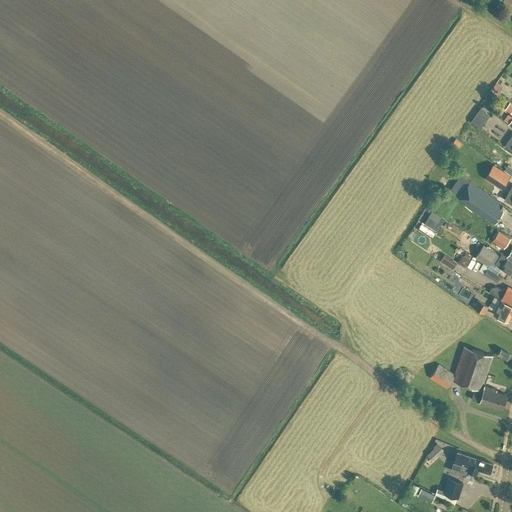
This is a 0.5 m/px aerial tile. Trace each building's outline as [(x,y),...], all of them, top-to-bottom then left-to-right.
[(500,91),(503,86),(496,82),(493,88),(500,91)] [(488,118),(479,112),(474,119),(483,125),(488,118)] [(483,178),(501,190),(510,175),(493,163),(483,178)] [(500,207),(503,204),(461,174),(450,190),(459,196),(494,221),(503,209),(500,207)] [(445,206),(450,199),(440,191),(434,198),(445,206)] [(425,223),(439,229),(445,216),(431,209),(425,223)] [(492,241),(504,249),(510,239),(499,231),(492,241)] [(487,264),(495,253),(483,244),(475,256),(487,264)] [(446,252),(441,259),(453,268),(458,261),(446,252)] [(507,258),(501,254),(495,262),(495,265),(500,268),(510,274),(511,273),(511,261),(507,258)] [(469,260),(462,255),(457,262),(465,267),(469,260)] [(488,265),(487,264),(483,262),(479,270),(484,273),(487,268),(488,265)] [(500,275),(487,268),(483,274),(496,281),(500,275)] [(492,294),(505,300),(511,303),(511,288),(508,286),(506,289),(503,288),(502,289),(496,286),(494,289),(491,288),(489,291),(492,293),(492,294)] [(485,314),(491,303),(480,297),(474,307),(485,314)] [(507,321),(511,314),(511,305),(500,300),(493,314),(507,321)] [(455,373),(455,376),(438,365),(430,378),(446,389),(454,377),(453,380),(475,388),(472,399),(502,409),(507,394),(496,391),(497,389),(485,385),(485,383),(484,382),(493,355),(464,346),(455,373)] [(507,359),(510,354),(501,348),(498,354),(507,359)] [(454,462),(468,467),(467,470),(476,474),(478,469),(489,473),(492,463),(457,451),(454,462)] [(458,498),(464,482),(448,477),(444,490),(437,488),(435,494),(454,503),(456,497),(458,498)] [(414,495),(419,486),(413,483),(409,492),(414,495)] [(424,498),(428,492),(421,489),(418,495),(424,498)]
